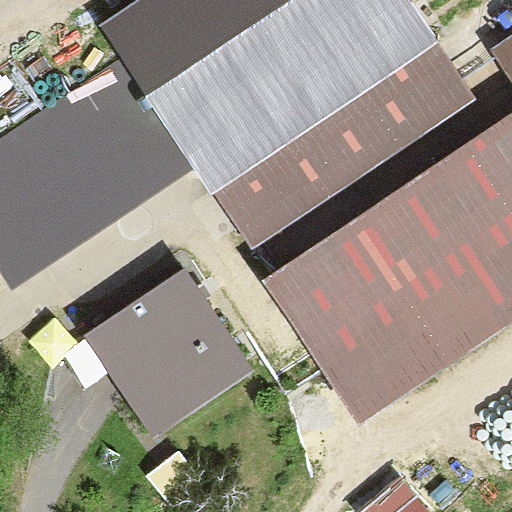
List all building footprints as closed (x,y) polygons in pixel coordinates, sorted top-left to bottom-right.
[(133,0),(100,22),(124,58),(0,141),(0,251),(10,267),(187,151),(212,189),(437,37),(412,0),(133,0)] [(466,99),(424,37),(213,179),(255,241),(466,99)] [(511,116),(273,277),(365,413),(511,314),(511,116)] [(246,363),(183,268),(88,332),(152,426),(246,363)] [(429,511),(399,475),(358,509),(361,511),(429,511)]
